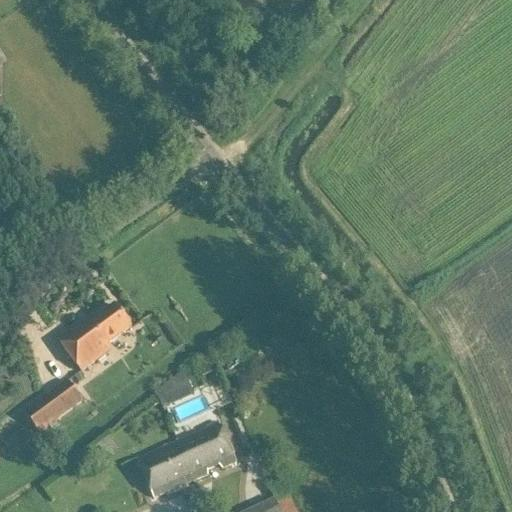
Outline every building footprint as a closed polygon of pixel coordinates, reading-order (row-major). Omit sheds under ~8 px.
[(58,342),(81,374),(111,352),(107,347),(132,329),(116,307),(91,325),(88,320),(58,342)] [(277,329),(272,347),(287,351),(292,333),(277,329)] [(170,407),(166,398),(188,381),(182,375),(156,395),(160,402),(163,410),(170,407)] [(39,435),(83,402),(69,383),(25,415),(39,435)] [(178,442),(195,482),(208,476),(207,469),(217,465),(222,470),(236,464),(220,424),(178,442)] [(153,500),(195,482),(178,442),(137,460),(153,500)]
